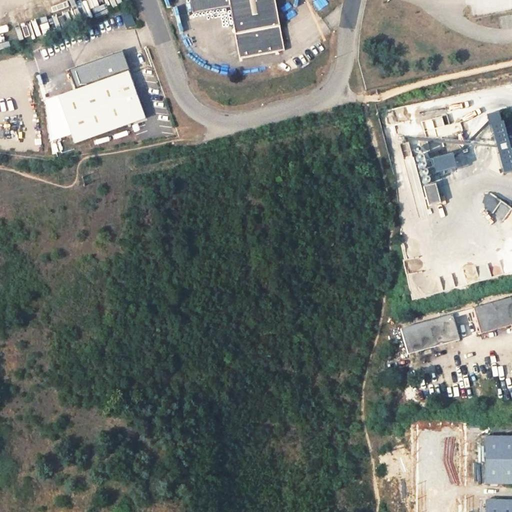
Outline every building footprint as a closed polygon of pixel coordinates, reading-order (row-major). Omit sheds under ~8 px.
[(241,58),(286,50),(276,0),(190,0),(193,13),(231,6),(241,58)] [(13,26),(20,25),(17,11),(10,13),(13,26)] [(58,97),(75,144),(146,118),(129,71),(58,97)] [(479,116),(495,175),(511,169),(511,163),(498,111),(479,116)] [(447,135),(462,129),(459,121),(443,128),(447,135)] [(424,157),(428,176),(449,171),(445,152),(424,157)] [(425,205),(453,196),(447,177),(419,185),(425,205)] [(453,285),(511,273),(511,209),(487,193),(482,194),(475,205),(474,211),(475,217),(497,232),(500,247),(500,248),(491,262),(439,273),(434,269),(407,275),(407,278),(409,289),(418,295),(430,293),(432,293),(451,290),(453,285)] [(511,298),(467,311),(474,336),(511,325),(511,298)] [(400,329),(407,354),(458,340),(451,314),(400,329)] [(511,481),(511,436),(486,436),(485,481),(511,481)] [(511,511),(511,501),(487,501),(486,511),(511,511)]
